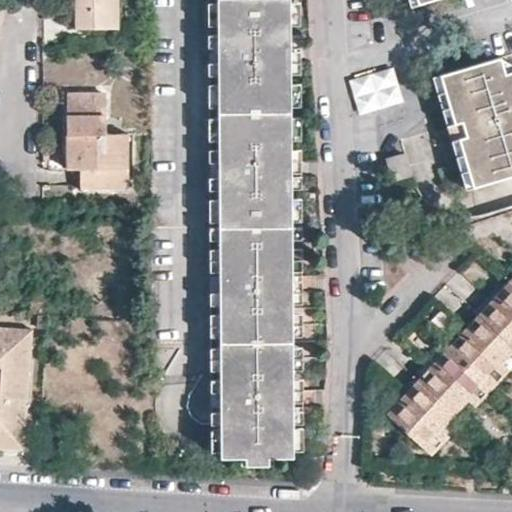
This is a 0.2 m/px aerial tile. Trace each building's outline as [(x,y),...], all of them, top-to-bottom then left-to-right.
[(71,0),(72,27),(80,27),(80,0),(71,0)] [(80,0),(80,27),(121,28),(120,0),(80,0)] [(296,168),(296,112),(296,56),(295,0),(224,0),(225,113),(225,227),(225,339),(226,384),(225,456),(248,456),(248,463),(275,463),(275,456),(299,456),(298,396),(297,339),(297,281),(296,226),(296,168)] [(462,142),(477,189),(511,178),(511,65),(505,60),(443,78),(457,125),(465,122),(471,139),(462,142)] [(364,117),(406,103),(395,69),(353,83),(364,117)] [(449,128),(457,125),(443,78),(435,81),(449,128)] [(126,168),(132,168),(131,134),(111,134),(110,94),(72,94),(74,154),(85,154),(86,171),(87,189),(126,190),(126,168)] [(457,125),(449,128),(455,145),(462,142),(471,139),(465,122),(457,125)] [(469,192),(477,189),(462,142),(455,145),(469,192)] [(85,154),(74,154),(74,171),(86,171),(85,154)] [(415,176),(410,155),(394,159),(399,181),(415,176)] [(495,299),(483,313),(511,341),(511,282),(495,299)] [(452,346),(496,387),(511,369),(511,367),(504,360),(509,355),(511,351),(511,341),(483,313),(464,333),(452,346)] [(0,440),(0,443),(0,446),(28,448),(32,378),(35,328),(0,326),(0,440)] [(421,380),(457,413),(464,405),(469,399),(478,407),(496,387),(452,346),(435,365),(421,380)] [(450,420),(457,413),(421,380),(405,398),(391,413),(435,455),(451,436),(444,427),(450,420)]
